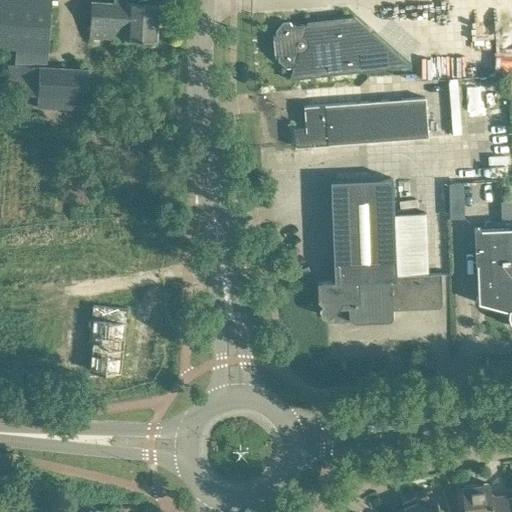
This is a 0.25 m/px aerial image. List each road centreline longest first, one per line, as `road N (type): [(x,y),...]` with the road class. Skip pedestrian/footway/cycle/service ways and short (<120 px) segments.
road 1 (tertiary): [(237,394),(203,166),(201,0)]
road 2 (tertiary): [(294,443),(511,412)]
road 3 (residential): [(511,448),(393,469),(339,493),(320,511)]
road 4 (tertiary): [(0,432),(185,445)]
